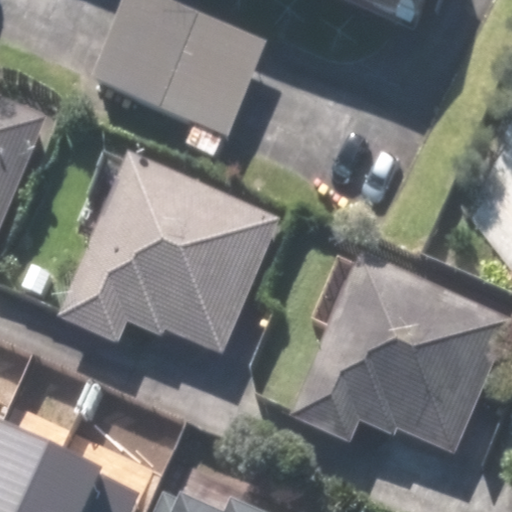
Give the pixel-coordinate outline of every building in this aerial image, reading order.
[(276,0),(389,47),(408,0),(276,0)] [(259,57),(125,5),(90,95),(223,147),(259,57)] [(0,246),(40,132),(0,117),(0,246)] [(218,375),(276,230),(123,169),(57,333),(116,357),(124,337),(218,375)] [(349,455),(355,441),(392,456),(396,445),(453,468),(507,333),(355,273),(291,432),(349,455)] [(0,416),(0,511),(137,511),(149,489),(0,416)]
